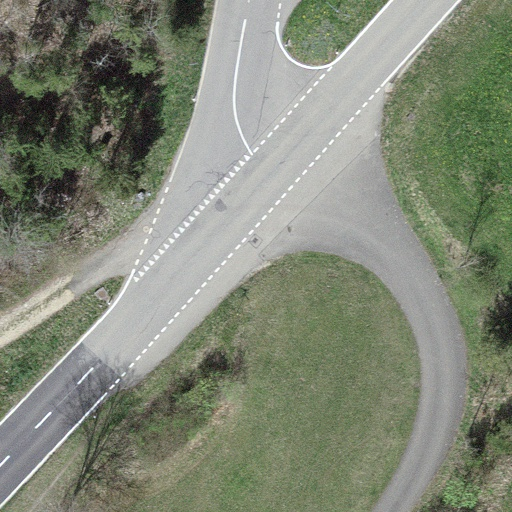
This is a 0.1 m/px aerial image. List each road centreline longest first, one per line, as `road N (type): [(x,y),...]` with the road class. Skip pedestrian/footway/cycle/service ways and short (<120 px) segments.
road 1 (tertiary): [(265,177),(0,462)]
road 2 (track): [(265,177),(0,318)]
road 3 (tertiary): [(424,0),(265,177)]
road 4 (tertiary): [(249,0),(235,106),(245,149),(265,177)]
